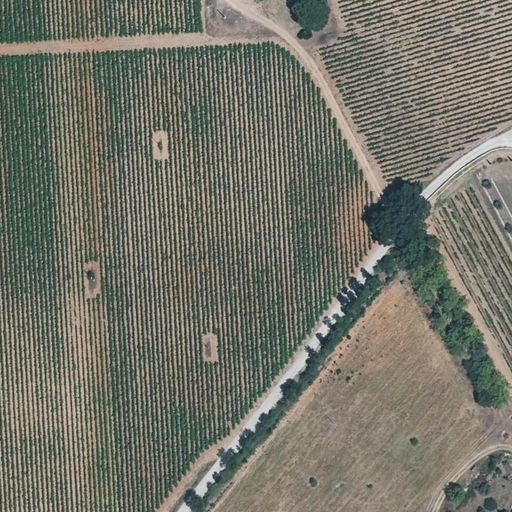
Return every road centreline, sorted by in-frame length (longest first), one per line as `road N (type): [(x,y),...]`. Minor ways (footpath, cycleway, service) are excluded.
road 1 (track): [(511,131),(462,159),(406,212),(179,511)]
road 2 (track): [(399,221),(325,82),(287,34),(233,0)]
